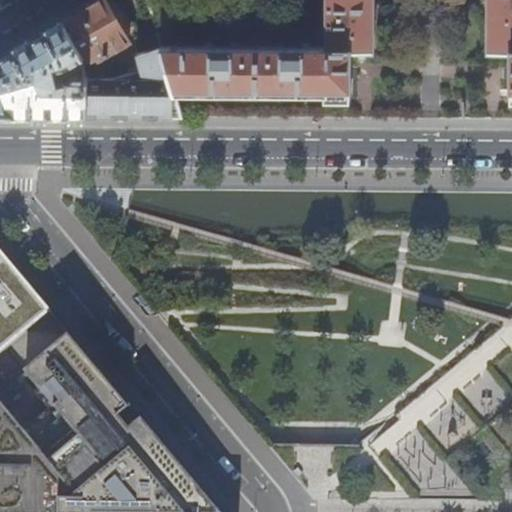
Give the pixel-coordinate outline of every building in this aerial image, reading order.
[(131,42),(107,0),(101,0),(89,7),(63,22),(86,62),(90,68),(90,76),(87,116),(133,116),(182,116),(176,93),(162,47),(137,54),(141,70),(112,77),(97,77),(98,64),(94,58),(98,56),(100,59),(131,42)] [(162,47),(176,93),(326,93),(326,97),(339,97),(349,97),(349,48),(374,48),(374,10),(374,0),(324,0),(324,8),(327,8),(327,21),(324,21),(324,30),(327,30),(327,46),(312,46),(312,42),(303,43),(303,46),(285,46),(285,42),(276,42),(276,46),(162,46),(162,47)] [(511,49),(511,99),(511,98),(511,0),(489,0),(489,49),(511,49)] [(81,65),(86,62),(63,22),(47,31),(31,40),(0,57),(0,115),(46,115),(87,116),(90,76),(73,76),(58,80),(56,71),(65,68),(79,61),(81,65)] [(0,354),(51,311),(0,251),(0,354)] [(0,511),(219,511),(214,505),(166,449),(124,399),(81,347),(71,335),(24,373),(41,394),(12,417),(0,403),(0,511)]
